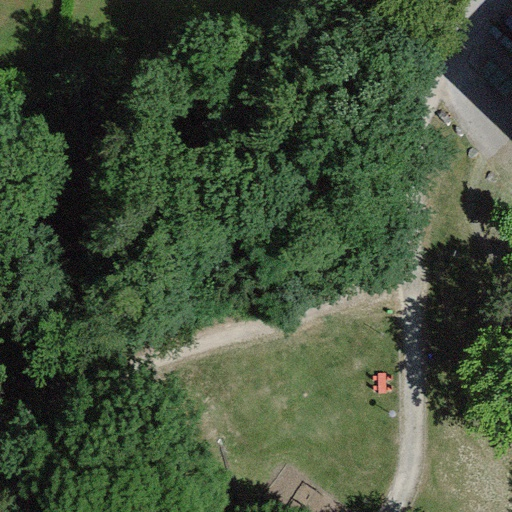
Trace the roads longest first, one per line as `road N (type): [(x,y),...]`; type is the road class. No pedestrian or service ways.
road 1 (track): [(461,25),(418,135),(407,471),(383,511)]
road 2 (track): [(0,435),(115,378),(364,291),(414,237)]
